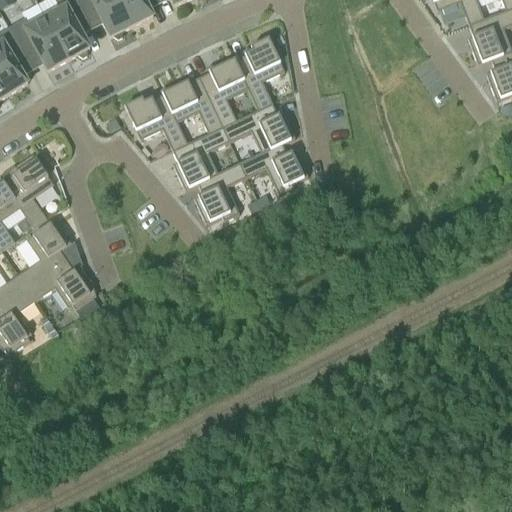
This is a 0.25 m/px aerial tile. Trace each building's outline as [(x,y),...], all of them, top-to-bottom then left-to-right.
[(12,0),(0,0),(0,13),(15,5),(12,0)] [(60,14),(46,22),(69,64),(77,59),(83,62),(87,60),(87,54),(90,52),(78,31),(89,25),(75,0),(66,0),(56,6),(60,14)] [(75,0),(89,25),(99,20),(110,41),(113,40),(118,44),(122,41),(123,35),(131,31),(115,0),(75,0)] [(115,0),(131,31),(153,20),(145,5),(156,0),(155,0),(115,0)] [(155,0),(156,0),(169,0),(174,10),(196,0),(195,0),(155,0)] [(430,0),(437,16),(460,7),(468,29),(483,23),(475,1),(474,1),(473,0),(430,0)] [(511,0),(473,0),(474,1),(475,1),(477,0),(499,0),(505,15),(511,12),(511,0)] [(511,29),(511,12),(505,15),(483,23),(468,29),(473,40),(467,43),(478,69),(491,64),(490,63),(511,55),(503,33),(511,29)] [(25,22),(9,31),(29,67),(40,61),(48,75),(69,64),(46,22),(30,30),(25,22)] [(0,87),(7,99),(28,87),(19,73),(29,67),(9,31),(0,35),(0,87)] [(245,60),(234,65),(247,93),(258,115),(272,108),(261,86),(284,76),(268,43),(242,54),(245,60)] [(511,55),(490,63),(495,75),(486,78),(496,105),(511,98),(511,55)] [(209,77),(198,82),(222,132),(236,125),(225,103),(247,93),(234,65),(231,60),(206,72),(209,77)] [(222,132),(198,82),(188,87),(185,81),(160,93),(162,98),(176,127),(197,116),(208,138),(222,132)] [(123,110),(139,144),(161,133),(172,155),(186,149),(176,127),(162,98),(151,104),(149,99),(123,110)] [(511,112),(510,107),(499,111),(503,119),(511,115),(511,112)] [(247,135),(259,159),(281,148),(294,142),(282,117),(277,119),(272,108),(258,115),(236,125),(222,132),(228,143),(247,135)] [(116,122),(107,127),(112,136),(121,130),(116,122)] [(197,188),(219,178),(206,154),(228,143),(222,132),(208,138),(186,149),(172,155),(177,166),(172,168),(184,194),(197,188)] [(287,159),(281,148),(259,159),(255,161),(248,164),(240,169),(247,182),(266,173),(278,200),(294,192),(292,188),(308,180),(295,155),(287,159)] [(255,161),(252,155),(245,158),(248,164),(255,161)] [(20,211),(19,212),(33,233),(47,223),(33,203),(53,189),(36,163),(35,163),(33,160),(32,158),(15,170),(16,172),(11,175),(10,173),(9,174),(12,179),(3,186),(2,186),(20,211)] [(219,178),(197,188),(202,198),(193,203),(205,228),(221,221),(223,226),(239,218),(227,192),(247,182),(240,169),(219,178)] [(0,225),(19,212),(20,211),(2,186),(3,186),(0,180),(0,252),(1,254),(14,245),(0,225)] [(267,198),(257,203),(261,212),(271,207),(267,198)] [(261,212),(257,203),(248,207),(252,216),(261,212)] [(18,228),(23,236),(31,231),(26,223),(18,228)] [(26,292),(66,265),(59,255),(70,247),(69,246),(67,243),(67,242),(54,224),(53,225),(50,227),(26,243),(39,264),(18,279),(26,292)] [(26,292),(35,304),(54,292),(68,312),(72,309),(74,312),(75,313),(95,300),(90,284),(86,285),(80,270),(73,275),(66,265),(26,292)] [(0,309),(26,292),(18,279),(0,290),(0,309)] [(26,292),(0,309),(0,350),(9,358),(29,344),(28,343),(26,340),(30,338),(16,317),(35,304),(26,292)] [(53,342),(58,338),(52,329),(46,320),(40,324),(47,333),(53,342)]
